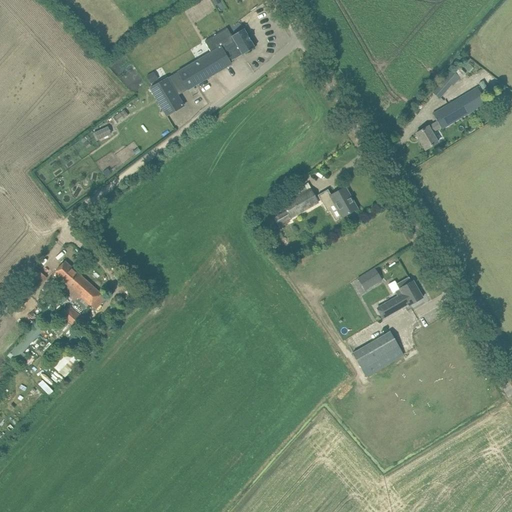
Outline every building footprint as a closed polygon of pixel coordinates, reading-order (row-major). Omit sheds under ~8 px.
[(177,96),(231,64),(229,62),(242,54),(242,55),(254,48),(243,30),(232,36),(227,28),(205,41),(211,52),(150,88),(166,116),(183,106),(177,96)] [(465,73),(456,65),(433,93),(440,99),(452,85),(460,77),(461,78),(465,73)] [(147,76),(151,83),(159,79),(154,72),(147,76)] [(432,113),(437,121),(441,127),(442,129),(487,103),(478,87),(432,113)] [(441,127),(437,121),(428,127),(428,126),(415,134),(425,150),(438,143),(432,132),(441,127)] [(92,133),(94,136),(96,141),(111,134),(108,126),(92,133)] [(328,209),(335,205),(342,217),(357,209),(356,208),(355,208),(348,197),(349,196),(345,188),(322,200),(328,209)] [(281,205),(285,211),(273,217),(279,228),(291,221),(289,219),(317,203),(309,189),(281,205)] [(278,245),(274,239),(269,243),(274,249),(278,245)] [(58,288),(62,291),(77,273),(65,261),(53,274),(63,282),(58,288)] [(112,261),(110,263),(117,270),(120,267),(112,261)] [(365,290),(381,280),(374,268),(358,278),(365,290)] [(6,301),(17,311),(46,279),(35,269),(6,301)] [(77,273),(62,291),(75,302),(79,297),(89,306),(100,294),(77,273)] [(409,306),(414,303),(422,298),(412,281),(411,282),(408,277),(396,284),(399,289),(395,292),(398,296),(377,308),(382,319),(408,304),(409,306)] [(84,319),(69,307),(59,318),(61,319),(51,330),(59,337),(63,332),(69,337),(75,329),(76,329),(84,319)] [(46,309),(39,318),(45,322),(52,313),(46,309)] [(35,322),(8,350),(17,358),(43,330),(35,322)] [(352,353),(365,376),(403,355),(390,332),(352,353)] [(52,368),(64,377),(78,359),(65,350),(52,368)] [(42,380),(38,383),(47,394),(51,390),(42,380)]
